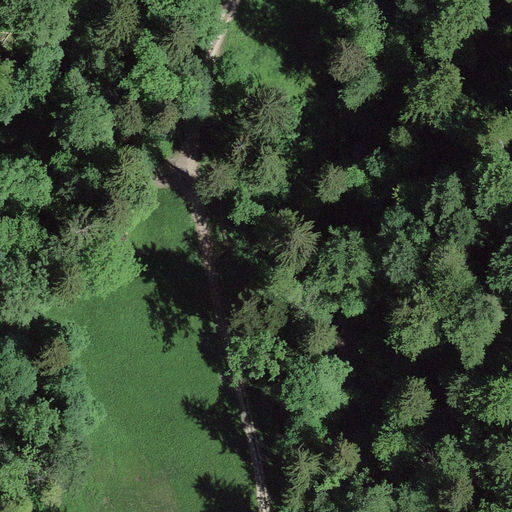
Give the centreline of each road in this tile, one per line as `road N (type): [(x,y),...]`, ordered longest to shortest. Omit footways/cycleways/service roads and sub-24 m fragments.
road 1 (track): [(422,0),(437,89),(436,139),(408,272),(421,329),(490,511)]
road 2 (track): [(237,0),(195,97),(191,153),(253,422),(262,511)]
